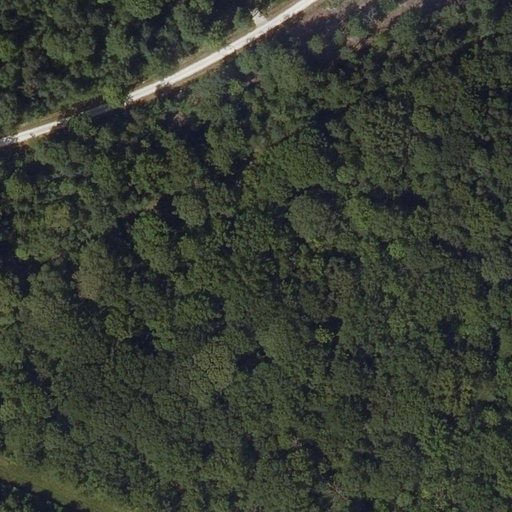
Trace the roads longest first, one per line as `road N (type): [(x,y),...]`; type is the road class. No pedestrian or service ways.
road 1 (track): [(511,12),(0,270)]
road 2 (track): [(310,0),(120,104),(0,138)]
